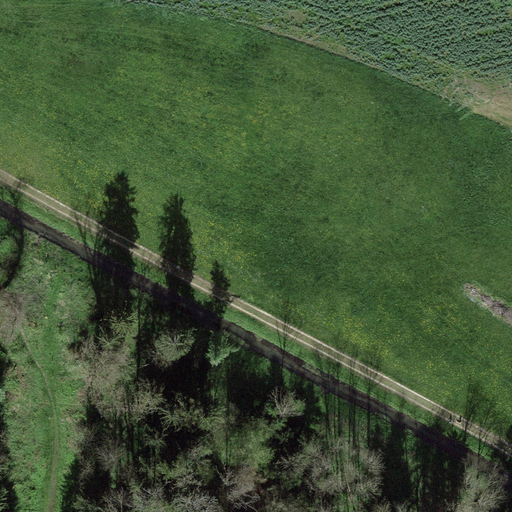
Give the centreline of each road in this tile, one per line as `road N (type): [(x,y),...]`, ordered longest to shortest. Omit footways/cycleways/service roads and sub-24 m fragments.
road 1 (track): [(511,459),(0,187)]
road 2 (track): [(44,511),(48,440),(0,314)]
